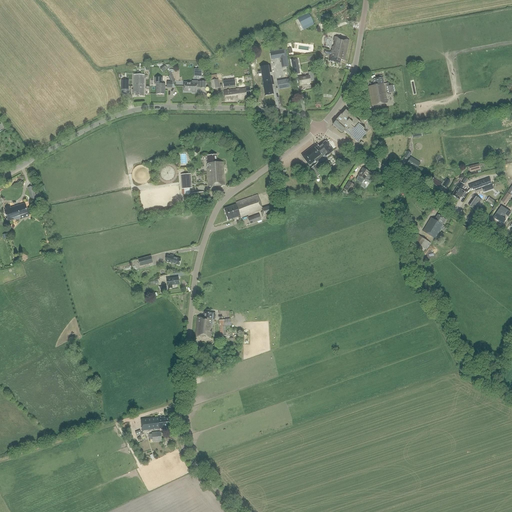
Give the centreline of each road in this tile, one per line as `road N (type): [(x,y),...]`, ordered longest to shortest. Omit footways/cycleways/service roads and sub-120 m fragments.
road 1 (unclassified): [(320,127),(223,200),(197,264),(179,433),(193,463),(236,511)]
road 2 (tertiary): [(0,177),(134,109),(274,109),(320,127)]
road 3 (tertiary): [(511,245),(320,127)]
road 4 (track): [(180,403),(0,460)]
road 5 (tertiary): [(320,127),(350,81),(365,0)]
